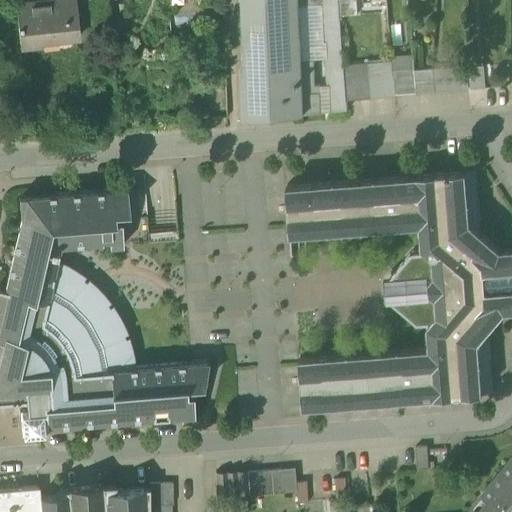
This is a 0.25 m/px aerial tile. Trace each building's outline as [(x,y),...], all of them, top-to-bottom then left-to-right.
[(56,0),(15,5),(20,46),(38,44),(38,40),(79,35),(77,17),(76,17),(74,0),(56,0)] [(90,0),(93,23),(108,21),(105,0),(90,0)] [(238,0),(243,119),(303,113),(301,60),(298,5),(298,0),(238,0)] [(320,0),(321,3),(322,21),(325,39),(329,99),(328,99),(329,111),(347,109),(346,99),(344,71),(343,64),(340,14),(338,0),(320,0)] [(338,0),(340,14),(357,13),(356,0),(338,0)] [(315,40),(325,39),(322,21),(313,22),(315,40)] [(301,60),(303,113),(321,112),(320,84),(315,84),(314,59),(301,60)] [(343,64),(344,71),(368,69),(391,67),(391,60),(343,64)] [(446,90),(457,89),(455,66),(444,67),(446,90)] [(467,66),(455,66),(457,89),(469,88),(467,66)] [(391,67),(368,69),(370,97),(394,95),(394,94),(392,69),(392,67),(391,67)] [(394,94),(416,92),(415,69),(414,67),(392,69),(394,94)] [(435,91),(446,90),(444,67),(433,68),(435,91)] [(416,92),(435,91),(433,68),(415,69),(416,92)] [(346,99),(370,97),(368,69),(344,71),(346,99)] [(511,309),(511,287),(506,288),(505,270),(511,269),(511,247),(501,248),(481,232),(476,170),(287,184),(290,234),(420,224),(422,249),(412,250),(394,271),(394,275),(400,280),(401,280),(402,294),(400,294),(396,299),(396,303),(418,322),(428,321),(430,346),(300,356),(304,406),(426,397),(426,395),(433,395),(433,396),(493,392),(488,330),(505,310),(511,309)] [(185,386),(191,385),(189,362),(131,367),(128,352),(124,337),(121,338),(120,335),(123,334),(117,319),(109,306),(106,308),(104,305),(107,303),(96,290),(85,280),(83,283),(81,281),(83,278),(70,269),(55,262),(60,245),(102,242),(102,239),(108,239),(109,246),(122,245),(120,217),(114,218),(114,212),(128,211),(126,188),(18,196),(20,217),(20,219),(25,219),(11,282),(15,283),(9,309),(7,308),(4,312),(2,316),(2,320),(3,325),(5,325),(0,348),(11,351),(8,364),(10,364),(15,369),(19,375),(19,377),(23,377),(25,398),(26,408),(19,409),(21,432),(44,430),(44,426),(43,417),(166,408),(168,404),(168,403),(179,402),(180,415),(180,420),(194,419),(192,391),(186,392),(185,386)] [(20,219),(20,217),(4,288),(0,287),(0,400),(25,398),(23,377),(19,377),(19,375),(15,369),(10,364),(8,364),(11,351),(0,348),(5,325),(3,325),(2,320),(2,316),(4,312),(7,308),(9,309),(15,283),(11,282),(25,219),(20,219)] [(147,229),(148,240),(173,239),(173,227),(147,229)] [(391,299),(396,303),(396,299),(400,294),(402,294),(401,280),(400,280),(394,275),(394,271),(389,277),(384,277),(386,299),(391,299)] [(208,361),(189,362),(191,385),(202,384),(208,361)] [(43,417),(44,426),(180,415),(179,402),(168,403),(168,404),(166,408),(43,417)] [(415,446),(417,469),(429,468),(427,445),(415,446)] [(511,511),(511,457),(474,504),(482,511),(511,511)] [(296,466),(282,467),(284,491),(297,490),(297,481),(296,466)] [(248,493),(248,494),(284,491),(282,467),(247,471),(248,493)] [(215,471),(216,495),(248,493),(247,471),(246,469),(215,471)] [(335,477),(337,498),(347,497),(346,476),(335,477)] [(297,490),(298,501),(308,500),(307,480),(297,481),(297,490)] [(172,482),(148,482),(148,486),(148,511),(171,511),(171,504),(172,504),(172,482)] [(148,511),(148,486),(115,490),(115,484),(102,485),(104,511),(148,511)] [(68,488),(70,511),(104,511),(102,485),(68,488)] [(0,511),(40,511),(39,495),(38,487),(0,490),(0,511)] [(56,493),(39,495),(40,511),(70,511),(68,488),(56,489),(56,493)]
